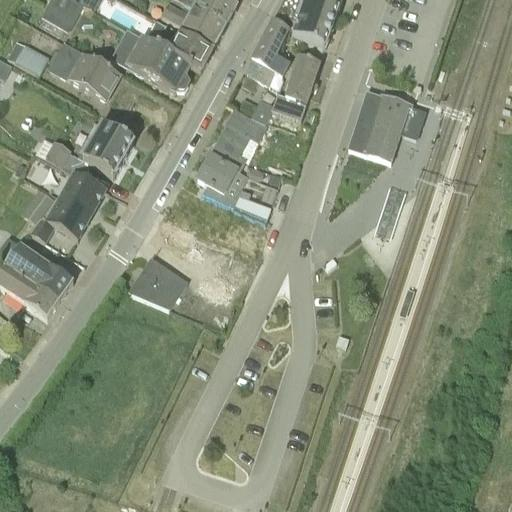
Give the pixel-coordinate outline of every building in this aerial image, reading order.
[(52,0),(48,8),(41,21),(44,23),(62,33),(64,35),(72,22),(79,9),(62,0),(52,0)] [(62,0),(79,9),(83,0),(62,0)] [(173,0),(172,2),(183,8),(226,32),(237,12),(216,0),(173,0)] [(292,0),(286,0),(272,28),(290,37),(293,38),(291,43),(324,54),(337,14),(305,4),(292,0)] [(292,0),(305,4),(337,14),(341,0),(292,0)] [(167,11),(161,22),(214,52),(226,32),(183,8),(183,9),(173,4),(168,12),(167,11)] [(156,26),(145,46),(194,75),(199,77),(200,78),(212,56),(156,26)] [(247,79),(242,88),(252,93),(257,84),(269,90),(279,96),(284,85),(282,84),(290,69),(277,63),(290,37),(272,28),(246,78),(247,79)] [(121,50),(135,58),(127,72),(129,73),(133,75),(135,77),(140,80),(143,81),(145,82),(151,85),(152,85),(158,88),(158,89),(160,90),(175,98),(176,96),(184,97),(188,89),(187,86),(194,75),(145,46),(144,47),(128,37),(127,39),(121,50)] [(24,50),(14,66),(17,68),(34,78),(37,79),(39,80),(49,63),(24,49),(24,50)] [(64,49),(49,76),(105,107),(120,80),(64,49)] [(273,112),(272,114),(280,117),(280,119),(301,126),(305,111),(322,60),(301,53),(295,72),(289,88),(284,103),(278,101),(273,112)] [(366,98),(348,154),(350,155),(351,154),(360,157),(360,158),(363,159),(363,158),(387,166),(388,167),(390,168),(391,166),(400,138),(415,143),(424,118),(409,113),(409,112),(381,102),(381,103),(366,98)] [(258,109),(251,124),(266,131),(265,130),(272,115),(258,109)] [(229,131),(211,162),(238,177),(244,166),(248,168),(258,148),(266,131),(251,124),(233,115),(226,129),(229,131)] [(53,149),(44,164),(59,174),(59,172),(63,174),(72,179),(82,184),(89,170),(113,183),(133,148),(102,130),(85,159),(80,157),(77,162),(53,149)] [(210,162),(197,185),(207,190),(202,199),(222,208),(266,227),(270,214),(248,206),(250,199),(242,196),(248,183),(246,182),(238,177),(211,162),(210,162)] [(27,168),(22,166),(17,176),(21,178),(27,168)] [(268,186),(278,189),(281,182),(270,178),(268,186)] [(59,202),(59,203),(86,219),(86,218),(90,212),(95,215),(105,197),(106,196),(82,184),(72,179),(66,190),(59,202)] [(35,210),(45,218),(54,206),(44,199),(35,210)] [(40,224),(29,238),(45,248),(54,232),(77,246),(88,226),(83,223),(86,219),(59,203),(45,226),(40,224)] [(4,271),(3,272),(23,285),(24,284),(59,307),(73,288),(20,251),(4,271)] [(129,297),(128,298),(169,315),(187,288),(151,264),(147,269),(129,297)] [(3,272),(0,276),(0,292),(47,325),(59,307),(24,284),(23,285),(3,272)] [(0,320),(0,337),(8,326),(0,320)] [(338,340),(335,349),(345,353),(348,343),(338,340)]
